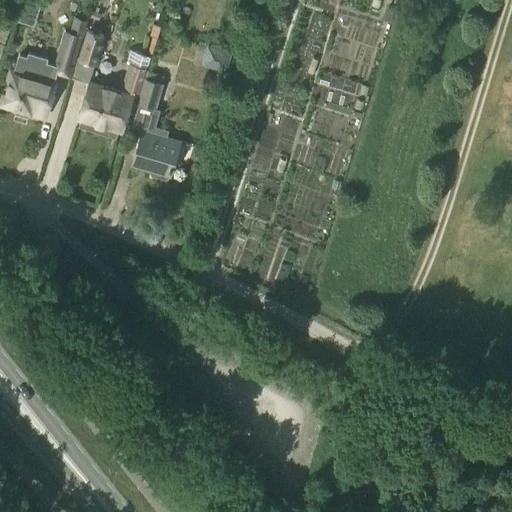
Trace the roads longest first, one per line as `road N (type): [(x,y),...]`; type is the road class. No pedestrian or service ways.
road 1 (unclassified): [(0,181),(108,226),(427,391),(511,415)]
road 2 (track): [(205,276),(300,0)]
road 3 (primary): [(105,507),(0,362)]
road 4 (primary): [(0,399),(105,507)]
